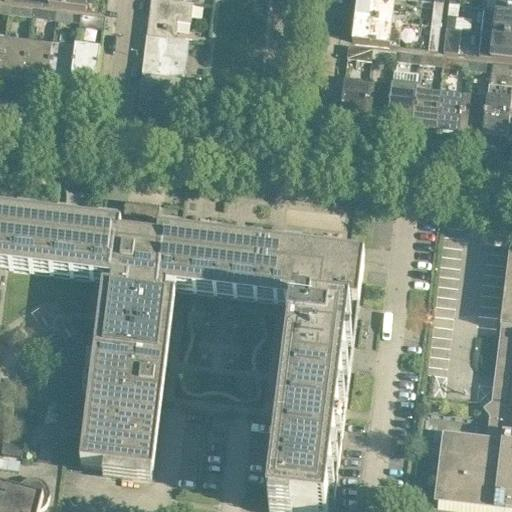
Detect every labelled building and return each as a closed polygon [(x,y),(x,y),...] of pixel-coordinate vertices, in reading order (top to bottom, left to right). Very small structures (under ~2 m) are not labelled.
[(49,0),(48,8),(86,12),(87,0),(49,0)] [(391,0),(357,0),(355,20),(393,25),(396,1),(391,0)] [(449,0),(448,7),(459,8),(459,0),(449,0)] [(511,0),(499,0),(497,13),(511,15),(511,0)] [(151,2),(154,3),(152,21),(149,20),(147,39),(188,44),(175,42),(177,25),(191,27),(193,7),(151,2)] [(433,5),(430,30),(440,31),(443,6),(433,5)] [(10,9),(8,18),(22,20),(24,11),(10,9)] [(33,12),(32,21),(51,24),(52,14),(33,12)] [(481,36),(494,37),(511,39),(511,15),(497,13),(484,12),(481,36)] [(57,15),(56,24),(70,26),(71,17),(57,15)] [(79,31),(103,34),(105,21),(81,18),(79,31)] [(445,31),(455,32),(457,20),(447,19),(445,31)] [(393,25),(355,20),(352,44),(398,49),(401,26),(393,25)] [(430,30),(428,45),(438,46),(440,31),(430,30)] [(455,32),(445,31),(442,55),(459,57),(462,33),(455,32)] [(511,39),(494,37),(491,61),(511,63),(511,39)] [(147,39),(147,40),(149,40),(147,58),(145,58),(142,77),(145,77),(184,82),(188,44),(147,39)] [(0,81),(24,84),(29,47),(5,44),(0,81)] [(53,50),(29,47),(24,84),(48,87),(53,50)] [(374,53),(348,49),(347,62),(371,65),(372,63),(374,53)] [(48,87),(72,90),(76,52),(53,50),(48,87)] [(72,90),(96,93),(101,55),(76,52),(72,90)] [(374,53),(372,63),(386,64),(387,54),(374,53)] [(398,55),(396,66),(410,67),(411,57),(398,55)] [(422,58),(420,69),(434,70),(435,60),(422,58)] [(445,61),(444,71),(458,73),(459,63),(445,61)] [(470,64),(469,74),(482,76),(483,66),(470,64)] [(483,141),(483,143),(506,146),(507,144),(511,106),(511,100),(511,69),(492,67),(491,77),(488,103),(483,141)] [(393,92),(388,129),(412,132),(417,95),(419,77),(395,74),(393,92)] [(142,95),(140,95),(137,114),(165,118),(168,100),(181,101),(184,82),(145,77),(142,95)] [(344,86),(339,123),(365,126),(369,89),(368,89),(368,85),(345,83),(345,86),(344,86)] [(365,126),(388,129),(393,92),(369,89),(365,126)] [(417,95),(412,132),(436,135),(441,97),(417,95)] [(436,135),(460,138),(465,100),(441,97),(436,135)] [(465,100),(460,138),(483,141),(488,103),(465,100)] [(0,271),(112,285),(111,291),(103,290),(81,468),(83,469),(151,477),(153,477),(175,299),(167,298),(167,292),(294,308),(293,313),(292,319),(268,511),(270,511),(327,511),(329,499),(333,500),(333,501),(334,501),(337,477),(347,400),(358,307),(363,267),(364,259),(159,234),(158,241),(120,237),(121,229),(102,227),(0,213),(0,271)] [(511,511),(511,256),(509,256),(500,332),(505,333),(500,378),(496,408),(502,408),(500,421),(489,420),(487,443),(442,437),(434,506),(438,506),(437,511),(511,511)] [(0,511),(42,511),(43,511),(44,510),(46,509),(47,508),(48,506),(48,505),(49,503),(50,501),(50,499),(50,498),(50,496),(50,495),(49,494),(49,492),(48,491),(48,489),(47,488),(46,487),(45,486),(44,485),(43,484),(41,483),(40,482),(39,482),(37,481),(36,481),(34,481),(34,482),(38,483),(42,485),(33,497),(0,488),(0,511)]
